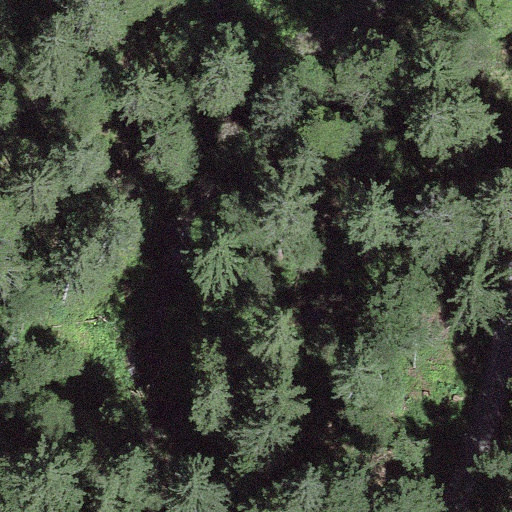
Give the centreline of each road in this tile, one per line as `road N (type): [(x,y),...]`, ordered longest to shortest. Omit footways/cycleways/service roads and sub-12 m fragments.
road 1 (track): [(436,511),(502,342),(511,279)]
road 2 (track): [(254,0),(310,24),(383,0)]
